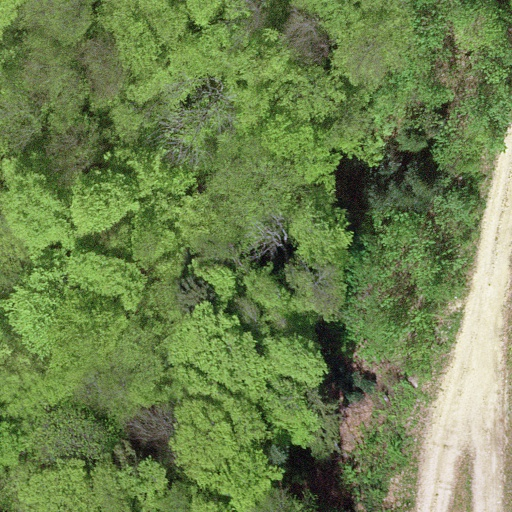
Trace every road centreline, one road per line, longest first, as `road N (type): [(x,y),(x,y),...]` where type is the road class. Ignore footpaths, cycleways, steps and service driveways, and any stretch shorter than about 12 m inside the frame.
road 1 (track): [(476,357),(511,162)]
road 2 (track): [(442,511),(476,357)]
road 3 (track): [(475,511),(476,357)]
